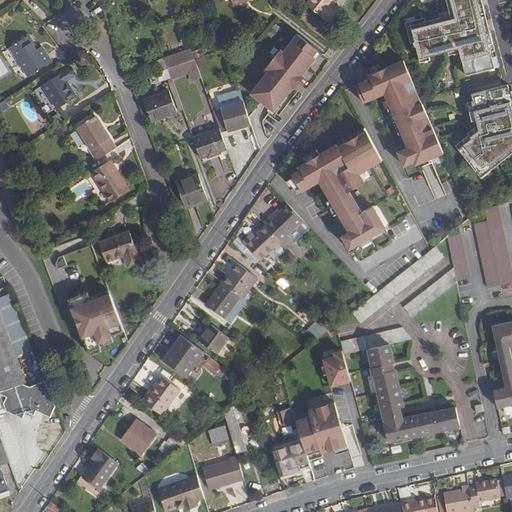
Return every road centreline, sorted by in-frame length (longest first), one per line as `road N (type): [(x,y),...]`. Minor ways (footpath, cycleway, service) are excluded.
road 1 (tertiary): [(185,278),(390,0)]
road 2 (residential): [(185,278),(160,239),(159,182),(113,59),(76,30)]
road 3 (residential): [(268,511),(511,450)]
road 4 (residential): [(88,418),(23,268),(0,238)]
road 5 (tertiary): [(88,418),(185,278)]
